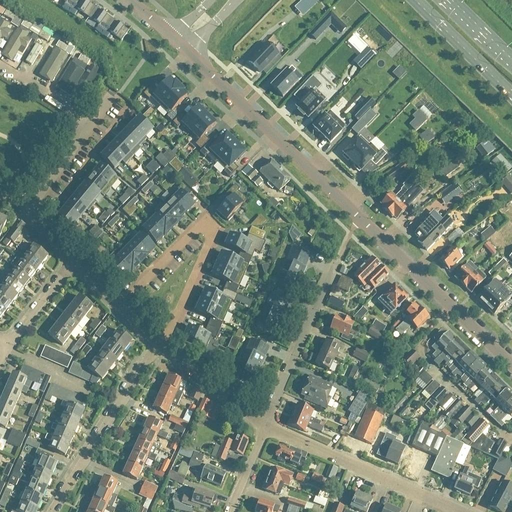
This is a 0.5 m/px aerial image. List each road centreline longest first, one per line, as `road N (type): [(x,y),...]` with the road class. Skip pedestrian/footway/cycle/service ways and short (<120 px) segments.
road 1 (tertiary): [(454,309),(187,53)]
road 2 (residential): [(463,511),(265,426)]
road 3 (residential): [(134,291),(202,222),(212,232),(174,317)]
road 4 (residential): [(51,511),(158,342)]
road 5 (residential): [(336,261),(265,426)]
road 6 (residential): [(511,435),(423,355),(423,341),(454,309)]
road 7 (residential): [(265,426),(158,342)]
road 8 (primary): [(415,0),(511,95)]
